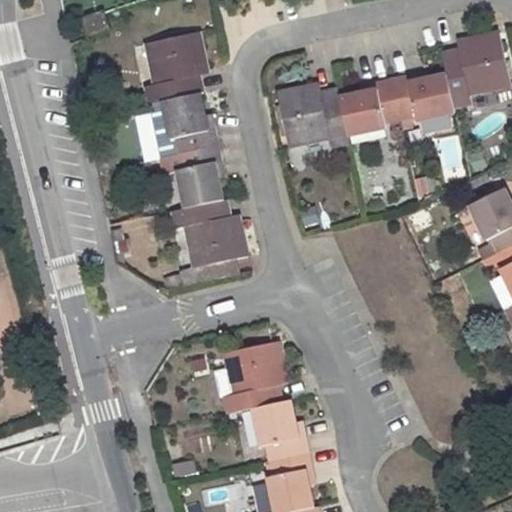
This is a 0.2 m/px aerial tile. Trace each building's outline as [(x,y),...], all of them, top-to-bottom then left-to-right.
[(102,12),(83,19),(89,37),(109,30),(102,12)] [(202,92),(197,70),(208,68),(201,34),(148,44),(156,86),(148,88),(151,104),(154,103),(164,101),(202,92)] [(511,85),(500,35),(465,41),(467,53),(444,58),(448,76),(454,108),(473,103),(471,95),(511,86),(511,85)] [(424,75),(409,78),(411,85),(425,82),(424,75)] [(409,78),(393,82),(401,119),(418,116),(419,121),(456,113),(454,108),(448,76),(425,82),(411,85),(409,78)] [(393,82),(380,85),(382,91),(366,94),(341,100),(349,136),(388,128),(387,122),(401,119),(393,82)] [(380,85),(365,88),(366,94),(382,91),(380,85)] [(314,86),(280,94),(291,149),(332,140),(334,148),(350,145),(349,136),(341,100),(339,94),(316,99),(314,86)] [(202,92),(164,101),(172,139),(178,138),(181,154),(219,146),(216,130),(211,132),(208,117),(202,92)] [(164,101),(154,103),(164,157),(181,154),(178,138),(172,139),(164,101)] [(213,116),(208,117),(211,132),(216,130),(213,116)] [(453,132),(452,119),(424,121),(424,134),(453,132)] [(114,141),(98,144),(102,164),(118,160),(114,141)] [(220,176),(216,162),(223,161),(219,146),(181,154),(184,169),(179,171),(187,209),(225,201),(220,176)] [(223,161),(216,162),(220,176),(226,175),(223,161)] [(511,204),(506,191),(472,207),(489,242),(495,239),(500,252),(511,246),(511,204)] [(187,209),(173,212),(177,229),(187,227),(198,281),(235,274),(232,260),(248,257),(240,220),(230,222),(225,201),(187,209)] [(406,217),(414,234),(431,225),(424,209),(406,217)] [(508,268),(502,270),(511,289),(511,246),(500,252),(508,268)] [(279,343),(225,353),(234,395),(226,398),(229,413),(255,408),(279,403),(274,380),(286,378),(279,343)] [(279,403),(255,408),(263,447),(269,446),(272,460),(309,453),(305,438),(299,439),(296,425),(291,400),(279,403)] [(303,424),(296,425),(299,439),(305,438),(303,424)] [(308,483),(306,470),(312,469),(309,453),(272,460),(275,476),(270,477),(277,511),(293,511),(314,508),(308,483)] [(193,460),(171,465),(174,479),(196,474),(193,460)] [(312,469),(306,470),(308,483),(315,482),(312,469)]
